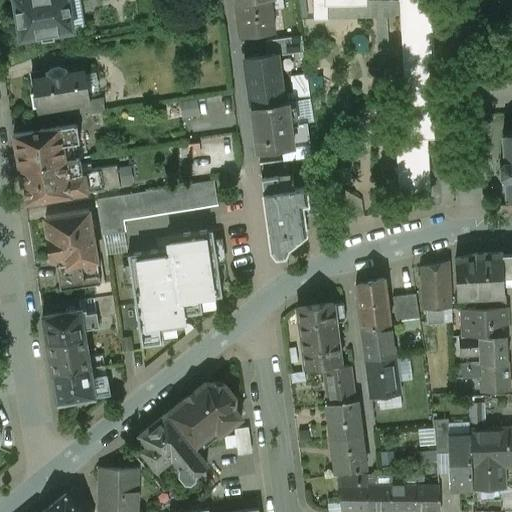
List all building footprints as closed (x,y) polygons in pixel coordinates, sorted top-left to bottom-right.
[(67,0),(15,0),(21,38),(42,34),(43,40),(54,38),(53,33),(72,30),(67,0)] [(261,0),(237,4),(241,36),(274,32),(274,31),(273,31),(271,11),(283,9),(281,0),(261,0)] [(314,0),(314,18),(328,18),(328,17),(327,3),(367,2),(366,0),(314,0)] [(400,12),(399,0),(366,0),(367,2),(327,3),(328,17),(375,17),(382,148),(396,147),(396,138),(394,138),(393,109),(405,108),(404,100),(392,100),(391,72),(403,71),(403,63),(391,63),(388,17),(400,12)] [(408,137),(396,138),(396,147),(397,147),(399,189),(398,189),(399,190),(430,189),(430,187),(429,187),(426,136),(437,136),(437,134),(436,134),(435,108),(436,108),(436,99),(434,99),(433,72),(434,72),(434,62),(432,62),(430,12),(431,12),(430,0),(399,0),(400,12),(402,12),(404,63),(403,63),(403,71),(405,71),(406,100),(404,100),(405,108),(407,108),(408,137)] [(302,36),(266,41),(268,55),(277,54),(278,56),(304,52),(302,36)] [(268,55),(244,59),(251,107),(284,102),(278,56),(277,54),(268,55)] [(66,69),(62,68),(59,68),(56,68),(53,69),(51,70),(49,72),(39,73),(38,72),(32,73),(34,84),(35,84),(36,93),(31,94),(34,108),(38,107),(39,112),(66,108),(89,104),(84,66),(66,69)] [(94,111),(106,111),(105,97),(93,97),(94,111)] [(199,99),(181,100),(182,117),(200,116),(199,99)] [(284,102),(251,107),(257,152),(310,145),(307,122),(299,124),(295,101),(284,102)] [(89,104),(66,108),(67,117),(90,113),(89,104)] [(77,125),(61,128),(66,162),(76,160),(73,144),(80,143),(77,125)] [(61,127),(13,134),(16,153),(18,153),(21,169),(66,162),(61,128),(61,127)] [(501,176),(506,178),(507,197),(511,197),(511,131),(503,132),(504,161),(500,164),(501,176)] [(117,166),(81,172),(79,160),(76,160),(66,162),(72,195),(121,188),(117,166)] [(66,162),(21,169),(23,184),(21,184),(24,203),(72,196),(72,195),(66,162)] [(293,174),(262,179),(272,250),(277,257),(285,255),(288,247),(307,233),(304,214),(310,213),(306,187),(295,188),(293,174)] [(215,180),(98,200),(103,236),(126,232),(124,220),(219,205),(215,180)] [(89,211),(45,218),(48,237),(46,237),(50,259),(58,257),(67,256),(68,265),(97,261),(89,211)] [(170,249),(128,255),(142,346),(164,343),(163,330),(184,327),(183,315),(203,312),(201,299),(223,296),(213,230),(169,237),(170,249)] [(502,253),(476,254),(478,308),(504,307),(502,253)] [(476,254),(456,258),(458,309),(463,309),(478,308),(476,254)] [(97,261),(68,265),(67,256),(58,257),(60,266),(57,266),(61,290),(101,285),(97,261)] [(449,259),(420,265),(423,309),(443,307),(451,307),(449,259)] [(384,276),(356,283),(362,327),(390,323),(384,276)] [(416,293),(393,296),(396,321),(420,318),(416,293)] [(113,296),(94,299),(96,313),(97,316),(116,313),(113,296)] [(333,303),(298,308),(305,367),(340,363),(335,322),(334,305),(333,303)] [(343,304),(334,305),(335,322),(345,321),(343,304)] [(443,307),(427,309),(428,323),(444,321),(443,307)] [(504,307),(478,308),(479,335),(505,334),(504,307)] [(478,308),(463,309),(465,336),(479,335),(478,308)] [(81,310),(43,316),(48,345),(85,339),(84,328),(81,311),(81,310)] [(96,313),(87,314),(87,310),(81,311),(84,328),(99,326),(97,316),(96,313)] [(390,323),(362,327),(366,361),(395,358),(390,323)] [(505,334),(479,335),(480,355),(480,362),(507,361),(505,334)] [(465,336),(459,336),(460,356),(480,355),(479,335),(465,336)] [(85,339),(48,345),(53,375),(90,369),(85,339)] [(395,358),(366,361),(371,397),(379,396),(399,393),(400,393),(395,358)] [(507,361),(480,362),(482,390),(508,389),(507,361)] [(351,366),(323,370),(327,404),(355,401),(351,366)] [(90,369),(53,375),(57,404),(95,397),(94,392),(92,379),(90,369)] [(106,377),(92,379),(94,392),(108,390),(106,377)] [(206,389),(203,385),(196,391),(196,393),(189,399),(187,397),(166,413),(190,443),(198,453),(242,418),(234,408),(235,397),(225,383),(214,382),(206,389)] [(399,393),(379,396),(380,409),(401,406),(399,393)] [(327,404),(331,439),(360,435),(356,401),(355,401),(327,404)] [(166,413),(141,434),(149,445),(142,450),(158,469),(177,454),(190,443),(166,413)] [(448,419),(433,420),(437,454),(449,454),(448,435),(449,435),(448,419)] [(235,426),(236,447),(250,447),(250,426),(235,426)] [(511,427),(470,428),(470,434),(472,489),(503,488),(502,462),(511,462),(511,427)] [(449,435),(448,435),(449,454),(450,490),(472,489),(470,434),(449,435)] [(360,435),(331,439),(336,474),(365,470),(362,451),(360,435)] [(198,453),(190,443),(177,454),(181,459),(179,468),(188,478),(207,464),(198,453)] [(435,451),(420,453),(421,465),(436,463),(435,451)] [(421,465),(419,465),(420,485),(439,485),(437,463),(436,463),(421,465)] [(141,469),(100,467),(98,510),(126,511),(139,511),(141,469)] [(366,511),(367,484),(338,484),(342,511),(366,511)] [(390,511),(391,484),(367,484),(366,511),(390,511)] [(415,511),(415,485),(391,484),(390,511),(415,511)] [(420,485),(415,485),(415,511),(440,511),(439,485),(420,485)] [(81,511),(66,494),(44,511),(81,511)]
